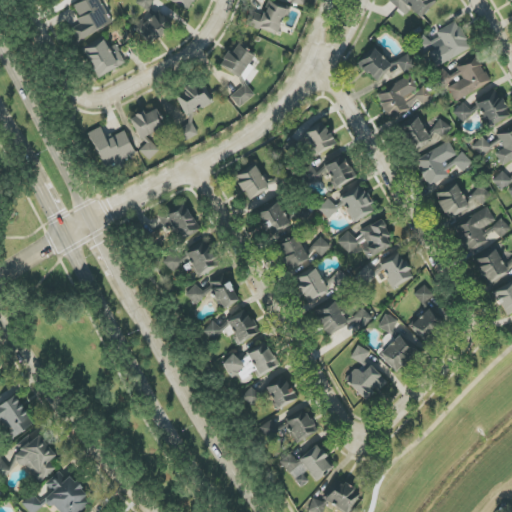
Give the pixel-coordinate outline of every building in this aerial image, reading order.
[(84,0),(73,5),(82,25),(72,29),(77,40),(112,25),(101,0),(84,0)] [(154,0),(137,0),(136,3),(148,10),(154,0)] [(169,0),(190,10),(194,0),(169,0)] [(248,24),(277,36),(288,8),(269,0),(263,16),(253,12),(248,24)] [(388,0),(405,15),(411,10),(419,18),(436,1),(434,0),(388,0)] [(153,45),(170,25),(156,13),(146,24),(140,19),(133,27),(153,45)] [(471,48),(456,21),(435,33),(438,37),(428,43),(425,37),(417,41),(433,69),(471,48)] [(125,66),(115,42),(106,46),(104,39),(85,47),(97,77),(125,66)] [(219,67),(244,82),(253,67),(249,65),(255,55),(237,45),(232,54),(228,51),(219,67)] [(358,65),(377,83),(392,66),(373,48),(358,65)] [(415,66),(407,54),(394,62),(402,74),(415,66)] [(454,103),(491,82),(477,59),(448,75),(445,70),(437,74),(454,103)] [(376,95),(389,120),(421,104),(422,105),(433,99),(426,86),(419,90),(412,76),(376,95)] [(212,103),(201,81),(175,94),(187,119),(192,117),(191,114),(212,103)] [(255,95),(246,84),(230,97),(239,108),(255,95)] [(510,118),(497,89),(473,100),(474,102),(455,110),(460,121),(482,111),(489,127),(510,118)] [(131,119),(144,147),(141,148),(146,159),(158,154),(149,135),(165,127),(156,107),(131,119)] [(424,131),(419,118),(400,126),(410,152),(450,135),(445,122),(424,131)] [(317,156),(336,144),(321,121),(302,135),(317,156)] [(198,135),(192,122),(175,130),(180,143),(198,135)] [(495,154),(502,166),(511,160),(511,125),(496,135),(504,148),(495,154)] [(125,130),(105,138),(101,128),(89,133),(103,168),(135,156),(125,130)] [(472,147),(482,157),(492,148),(482,137),(472,147)] [(414,160),(429,188),(456,174),(472,166),(464,152),(457,156),(450,142),(414,160)] [(335,188),(354,179),(346,162),(336,166),(334,162),(315,172),(312,165),(302,169),(309,183),(328,173),(335,188)] [(235,177),(247,201),(268,191),(257,166),(235,177)] [(511,197),(511,173),(507,176),(505,172),(493,178),(500,192),(507,188),(511,197)] [(375,212),(363,187),(334,201),(333,199),(319,206),(324,217),(346,207),(353,223),(375,212)] [(259,211),(266,235),(289,228),(282,204),(259,211)] [(178,240),(198,234),(189,205),(159,214),(165,234),(175,231),(178,240)] [(452,226),(466,254),(488,243),(485,236),(494,231),(498,238),(511,232),(504,220),(496,224),(488,208),(452,226)] [(394,245),(380,220),(360,231),(369,246),(362,250),(368,259),(394,245)] [(337,243),(350,255),(361,242),(359,239),(357,241),(348,231),(337,243)] [(331,246),(319,237),(310,250),(322,258),(331,246)] [(285,266),(305,263),(301,239),(281,242),(285,266)] [(201,278),(221,263),(205,241),(184,256),(201,278)] [(184,258),(174,249),(162,262),(173,271),(184,258)] [(511,258),(507,264),(491,249),(474,268),(495,287),(511,267),(511,258)] [(413,279),(401,253),(380,262),(391,289),(413,279)] [(376,274),(367,265),(356,276),(365,285),(376,274)] [(307,303),(328,293),(317,270),(296,279),(307,303)] [(337,292),(349,279),(339,270),(327,283),(337,292)] [(239,301),(225,276),(200,290),(198,286),(187,292),(193,304),(213,293),(223,310),(239,301)] [(410,327),(425,342),(445,323),(426,304),(435,295),(424,284),(413,295),(427,310),(410,327)] [(511,284),(494,294),(507,316),(511,312),(511,284)] [(328,336),(356,321),(360,328),(372,321),(365,309),(345,320),(335,302),(315,313),(328,336)] [(260,335),(247,310),(227,321),(239,345),(260,335)] [(388,334),(398,321),(388,313),(378,326),(388,334)] [(223,331),(213,321),(204,331),(214,340),(223,331)] [(379,356),(398,373),(418,351),(399,334),(379,356)] [(278,367),(268,345),(237,360),(235,356),(222,362),(231,379),(239,375),(242,379),(255,373),(257,377),(278,367)] [(368,364),(364,361),(370,354),(359,345),(350,356),(365,369),(368,364)] [(367,401),(386,381),(370,366),(362,374),(356,368),(345,380),(367,401)] [(274,408),(295,402),(291,383),(269,388),(274,408)] [(242,397),(252,408),(262,399),(252,387),(242,397)] [(0,405),(0,427),(10,441),(34,425),(14,396),(0,405)] [(260,426),(266,441),(290,430),(296,443),(317,434),(307,413),(275,428),(272,421),(260,426)] [(56,469),(49,461),(56,456),(38,435),(15,455),(39,483),(56,469)] [(296,461),(289,451),(278,459),(300,488),(311,480),(314,484),(332,470),(325,459),(327,458),(317,445),(296,461)] [(11,469),(0,460),(0,474),(4,478),(11,469)] [(46,484),(53,491),(45,499),(56,511),(80,511),(92,501),(69,477),(66,480),(58,472),(46,484)] [(344,511),(349,511),(361,493),(335,477),(322,498),(344,511)] [(36,511),(43,506),(31,493),(20,503),(29,511),(36,511)] [(323,511),(326,503),(312,499),(308,511),(323,511)]
